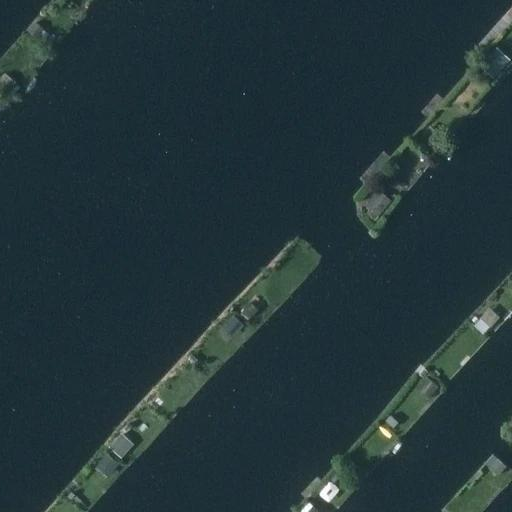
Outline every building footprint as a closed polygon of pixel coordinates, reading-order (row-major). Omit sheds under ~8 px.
[(36,24),(30,31),(36,37),(43,30),(36,24)] [(492,53),(479,66),(493,78),(505,65),(492,53)] [(5,75),(0,80),(0,83),(5,88),(11,81),(5,75)] [(427,128),(418,140),(430,150),(439,138),(427,128)] [(375,194),(365,206),(378,217),(388,205),(375,194)] [(249,302),(240,311),(249,320),(258,310),(249,302)] [(233,316),(225,325),(235,335),(243,326),(233,316)] [(480,319),(474,326),(483,334),(489,327),(480,319)] [(426,376),(418,386),(430,396),(438,387),(426,376)] [(390,415),(385,421),(393,428),(398,422),(390,415)] [(121,433),(108,447),(120,458),(133,444),(121,433)] [(106,453),(98,462),(111,473),(119,464),(106,453)] [(493,454),(485,463),(490,467),(499,475),(507,466),(497,458),(493,454)] [(348,458),(339,468),(349,476),(358,467),(348,458)] [(337,474),(332,479),(335,482),(340,476),(337,474)] [(319,511),(309,502),(301,511),(319,511)]
